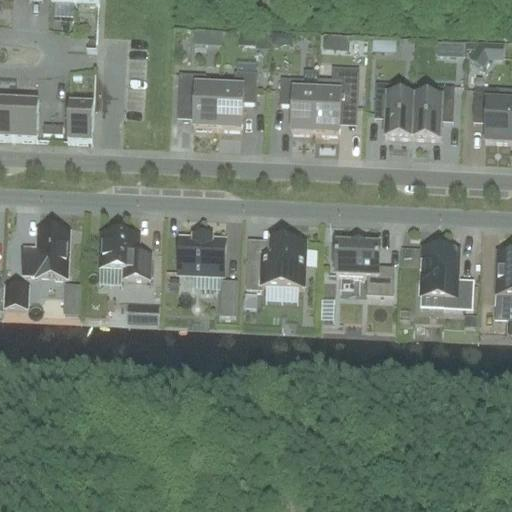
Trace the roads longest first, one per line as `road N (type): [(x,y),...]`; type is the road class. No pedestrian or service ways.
road 1 (residential): [(0,160),(511,185)]
road 2 (residential): [(511,223),(0,201)]
road 3 (residential): [(0,37),(60,53),(56,67),(0,71)]
